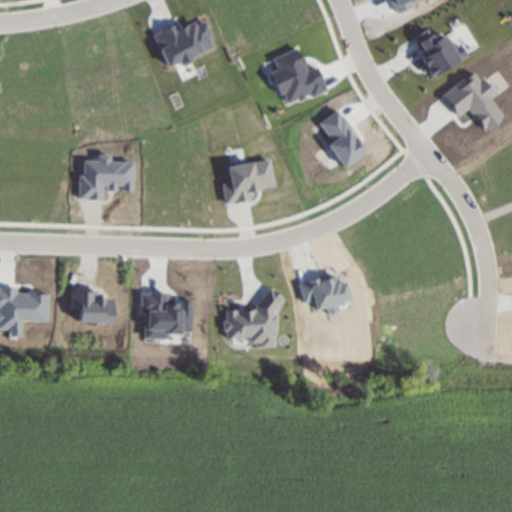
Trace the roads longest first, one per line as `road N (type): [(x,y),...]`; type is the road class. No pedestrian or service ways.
road 1 (residential): [(0,246),(254,249),(315,231),(375,200),(423,158)]
road 2 (residential): [(334,0),(384,104),(464,203),(485,271),(484,341)]
